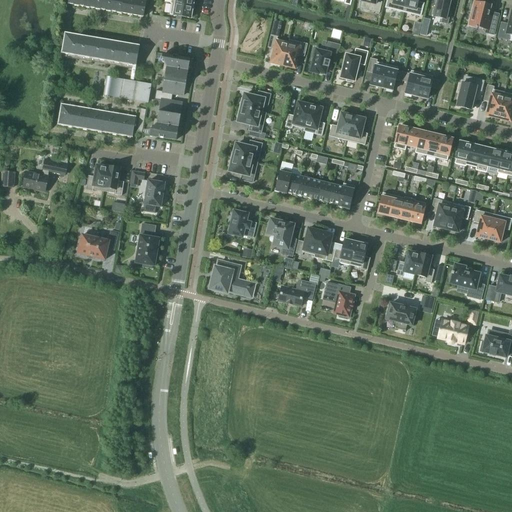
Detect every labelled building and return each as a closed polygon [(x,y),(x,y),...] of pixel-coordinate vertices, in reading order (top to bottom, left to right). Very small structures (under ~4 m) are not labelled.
[(80,0),(79,7),(90,9),(91,0),(80,0)] [(100,10),(102,0),(91,0),(90,9),(100,10)] [(102,0),(100,10),(111,12),(113,0),(102,0)] [(122,14),(123,0),(113,0),(111,12),(122,14)] [(123,0),(122,14),(132,16),(134,0),(123,0)] [(134,0),(132,16),(143,18),(146,0),(134,0)] [(193,0),(170,0),(170,4),(171,4),(193,8),(193,0)] [(361,0),(361,1),(361,2),(359,9),(379,14),(381,3),(376,2),(376,0),(361,0)] [(387,0),(385,9),(403,13),(405,0),(387,0)] [(405,0),(403,13),(420,17),(424,5),(417,3),(418,0),(405,0)] [(447,12),(450,0),(437,0),(436,8),(434,8),(432,15),(434,16),(434,18),(442,20),(441,24),(447,25),(450,13),(447,12)] [(491,6),(474,2),(468,27),(475,29),(477,30),(477,29),(487,31),(486,34),(493,36),(498,19),(488,16),(491,6)] [(191,19),(193,8),(171,4),(170,16),(176,17),(181,18),(191,19)] [(511,35),(511,13),(509,26),(503,24),(500,37),(506,38),(508,34),(511,35)] [(422,23),(421,29),(428,31),(429,24),(422,23)] [(76,57),(80,35),(69,33),(69,34),(65,34),(61,55),(69,56),(69,57),(75,58),(75,57),(76,57)] [(80,35),(76,57),(78,57),(77,58),(83,59),(83,58),(91,60),(95,39),(91,38),(91,37),(80,35)] [(278,38),(270,36),(267,49),(274,50),(270,64),(282,67),(283,67),(288,43),(277,40),(278,38)] [(364,38),(362,47),(370,48),(371,40),(364,38)] [(95,39),(91,60),(92,60),(92,61),(98,62),(98,61),(106,62),(109,41),(95,39)] [(304,58),(308,45),(289,40),(288,43),(283,67),(295,70),(298,56),(304,58)] [(109,41),(106,62),(107,62),(107,63),(112,64),(112,63),(121,65),(124,44),(109,41)] [(124,44),(121,65),(122,65),(122,66),(127,67),(127,66),(133,67),(136,67),(139,46),(124,44)] [(324,51),(314,49),(312,59),(314,60),(310,73),(318,75),(318,73),(325,75),(327,68),(328,68),(329,63),(334,64),(337,51),(331,49),(329,55),(324,53),(324,51)] [(364,66),(367,53),(356,50),(354,58),(346,56),(340,79),(347,80),(346,82),(352,83),(353,82),(354,82),(358,64),(364,66)] [(190,60),(163,55),(162,64),(165,64),(163,72),(166,72),(163,92),(163,93),(173,95),(184,96),(190,60)] [(376,67),(377,61),(370,59),(367,73),(373,75),(370,86),(381,89),(387,66),(386,66),(385,69),(376,67)] [(397,72),(398,69),(387,66),(381,89),(386,90),(386,92),(391,94),(395,78),(401,79),(403,73),(397,72)] [(121,99),(148,103),(150,86),(146,85),(145,87),(139,86),(139,84),(133,83),(134,79),(136,67),(133,67),(131,79),(130,83),(124,82),(108,79),(108,82),(105,81),(104,87),(107,87),(105,96),(121,98),(121,99)] [(415,97),(420,74),(411,72),(410,75),(403,73),(401,79),(408,81),(405,97),(410,98),(411,96),(415,97)] [(432,81),(433,77),(420,74),(415,97),(427,100),(430,89),(436,90),(438,82),(432,81)] [(484,82),(473,79),(471,85),(462,83),(461,85),(460,84),(458,91),(460,92),(456,106),(470,110),(475,90),(481,91),(484,82)] [(498,120),(504,97),(492,94),(493,89),(486,88),(483,102),(489,103),(486,117),(498,120)] [(163,92),(156,91),(154,100),(161,102),(161,101),(171,103),(173,95),(163,93),(163,92)] [(270,96),(259,93),(257,98),(244,95),(243,100),(241,100),(239,108),(265,115),(261,113),(262,106),(267,107),(270,96)] [(511,98),(504,97),(498,120),(510,123),(511,115),(511,98)] [(182,105),(161,101),(157,121),(155,121),(154,129),(151,128),(150,136),(176,141),(182,105)] [(310,106),(298,103),(294,117),(288,115),(285,128),(292,130),(293,125),(304,128),(310,106)] [(72,128),(76,107),(68,106),(68,105),(63,104),(63,105),(61,105),(57,126),(72,128)] [(322,109),(310,106),(304,128),(316,131),(315,135),(322,137),(325,124),(319,123),(322,109)] [(76,107),(72,128),(87,131),(91,110),(83,109),(83,108),(78,107),(78,108),(76,107)] [(265,115),(239,108),(237,117),(239,118),(238,122),(250,126),(249,131),(250,132),(249,137),(259,139),(260,134),(265,115)] [(91,110),(87,131),(102,133),(106,112),(98,111),(98,110),(92,109),(92,110),(91,110)] [(106,112),(102,133),(117,136),(120,115),(112,114),(112,113),(107,112),(107,113),(106,112)] [(120,115),(117,136),(132,138),(136,118),(127,116),(127,115),(122,114),(122,115),(120,115)] [(341,114),(337,127),(332,126),(329,138),(347,142),(353,117),(341,114)] [(353,117),(347,142),(365,146),(367,135),(362,133),(365,120),(353,117)] [(410,129),(399,127),(393,149),(404,151),(406,147),(410,129)] [(410,129),(406,147),(416,149),(420,132),(410,129)] [(431,135),(420,132),(416,149),(415,154),(426,156),(431,135)] [(441,137),(431,135),(426,156),(436,159),(441,137)] [(452,140),(441,137),(436,159),(447,161),(452,140)] [(262,145),(250,142),(249,148),(236,145),(235,150),(233,149),(231,158),(257,164),(262,145)] [(471,145),(460,143),(454,165),(465,168),(466,166),(471,145)] [(481,148),(471,145),(466,166),(476,168),(481,148)] [(492,150),(481,148),(476,168),(475,171),(486,174),(487,168),(492,150)] [(497,152),(492,150),(487,168),(498,171),(503,151),(497,150),(497,152)] [(503,151),(497,174),(508,176),(511,158),(511,155),(508,154),(508,152),(503,151)] [(316,160),(316,163),(326,166),(328,159),(317,157),(316,160)] [(257,164),(231,158),(229,167),(230,167),(229,172),(242,175),(241,181),(252,184),(257,164)] [(65,176),(67,165),(45,160),(42,172),(42,175),(26,172),(23,190),(33,192),(33,190),(45,193),(49,173),(65,176)] [(394,169),(400,171),(401,164),(395,163),(393,169),(394,169)] [(104,193),(108,169),(96,166),(94,178),(88,177),(86,191),(93,192),(93,191),(104,193)] [(113,168),(108,168),(108,169),(104,193),(115,194),(115,196),(121,197),(124,183),(118,182),(120,170),(118,169),(118,168),(113,167),(113,168)] [(290,175),(291,175),(292,172),(280,169),(275,192),(286,195),(287,193),(286,193),(290,175)] [(15,174),(3,171),(0,183),(0,185),(12,188),(15,174)] [(144,175),(133,173),(131,185),(137,186),(138,180),(143,181),(144,175)] [(297,196),(301,178),(291,175),(290,175),(286,193),(287,193),(297,196)] [(301,178),(297,196),(307,198),(311,180),(301,178)] [(318,201),(322,183),(311,180),(307,198),(318,201)] [(148,182),(144,204),(144,205),(160,208),(162,199),(163,193),(164,184),(148,182)] [(328,204),(332,185),(322,183),(318,201),(328,204)] [(339,206),(338,206),(337,207),(349,210),(355,187),(343,184),(342,188),(343,188),(339,206)] [(332,185),(328,204),(338,206),(339,206),(343,188),(342,188),(332,185)] [(503,193),(502,199),(511,201),(511,193),(510,193),(509,195),(503,193)] [(383,194),(378,215),(388,217),(394,196),(383,194)] [(394,196),(388,217),(399,220),(404,199),(394,196)] [(404,199),(399,220),(409,222),(415,202),(415,200),(404,198),(404,199)] [(433,199),(430,212),(437,214),(433,227),(446,230),(452,204),(433,199)] [(415,202),(409,222),(420,225),(425,204),(415,202)] [(452,204),(446,230),(458,233),(461,220),(467,221),(470,209),(452,204)] [(476,211),(473,223),(479,224),(476,238),(488,241),(494,216),(476,211)] [(234,212),(228,235),(242,238),(243,236),(253,239),(256,224),(250,223),(250,224),(246,223),(248,215),(234,212)] [(494,216),(488,241),(500,244),(503,230),(509,232),(511,220),(494,216)] [(279,222),(270,220),(267,235),(275,237),(273,247),(282,249),(281,255),(292,258),(296,241),(290,240),(293,226),(285,224),(285,223),(279,222)] [(154,267),(159,236),(154,235),(155,227),(142,225),(135,264),(143,265),(142,268),(151,270),(152,267),(154,267)] [(320,232),(308,229),(305,243),(298,242),(296,249),(315,254),(320,232)] [(108,242),(82,236),(78,255),(105,261),(107,250),(114,251),(118,234),(111,232),(108,242)] [(332,235),(320,232),(315,254),(333,259),(335,251),(329,249),(332,235)] [(355,243),(345,241),(342,252),(335,251),(333,259),(351,263),(355,243)] [(366,246),(355,243),(351,263),(368,267),(370,259),(364,258),(366,246)] [(244,251),(242,257),(250,259),(252,253),(244,251)] [(419,255),(408,253),(405,264),(399,262),(396,276),(402,278),(404,273),(414,276),(419,255)] [(419,255),(414,276),(425,278),(424,283),(431,285),(434,271),(428,270),(431,258),(429,257),(430,256),(424,255),(424,256),(419,255)] [(238,280),(241,267),(217,261),(216,267),(214,266),(207,291),(228,296),(228,294),(253,300),(257,285),(238,280)] [(115,265),(113,273),(121,275),(123,267),(115,265)] [(455,266),(453,273),(451,273),(449,282),(450,283),(450,285),(469,289),(467,295),(473,296),(473,299),(480,301),(484,286),(477,285),(479,275),(464,271),(465,268),(455,266)] [(435,278),(441,279),(444,268),(438,267),(435,278)] [(276,268),(274,274),(282,276),(283,269),(276,268)] [(489,287),(486,301),(498,304),(501,294),(511,296),(511,278),(510,278),(509,279),(500,277),(497,289),(489,287)] [(315,286),(298,281),(295,292),(281,288),(277,302),(300,307),(302,298),(311,301),(315,286)] [(349,318),(355,296),(349,295),(350,289),(327,283),(324,296),(337,299),(334,315),(340,316),(340,318),(347,320),(348,318),(349,318)] [(423,297),(421,304),(433,307),(434,300),(423,297)] [(415,311),(390,304),(386,320),(397,323),(395,330),(405,332),(407,325),(411,326),(415,311)] [(475,326),(478,313),(471,312),(468,324),(475,326)] [(451,323),(442,321),(440,329),(439,329),(438,331),(439,331),(438,339),(446,341),(447,344),(449,345),(451,346),(453,345),(455,343),(464,345),(468,327),(459,325),(451,323)] [(483,341),(480,352),(506,359),(510,343),(511,344),(511,331),(510,331),(509,335),(498,333),(496,338),(487,336),(485,342),(483,341)]
